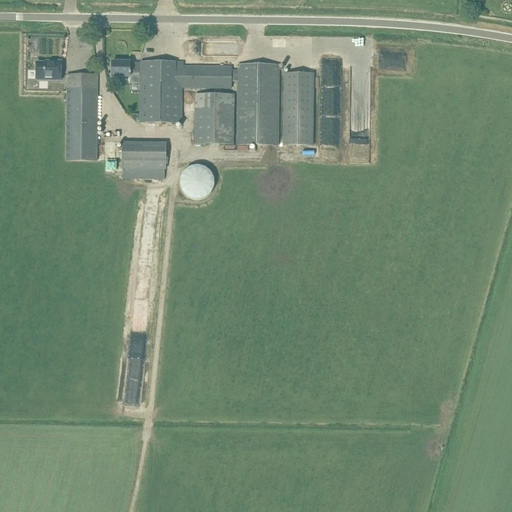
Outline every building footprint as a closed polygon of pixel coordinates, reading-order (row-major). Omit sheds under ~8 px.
[(372,66),(411,67),(411,54),(397,54),(397,47),(372,46),(372,66)] [(36,63),(36,80),(38,80),(38,79),(49,79),(49,80),(61,80),(61,62),(50,61),(50,64),(46,64),(46,63),(36,63)] [(140,74),(140,63),(130,63),(130,62),(112,62),(112,77),(130,77),(130,74),(140,74)] [(278,146),(279,65),(238,65),(238,71),(231,71),(231,68),(183,67),(183,63),(140,62),(140,63),(140,74),(140,84),(140,123),(181,124),(181,88),(231,89),(231,82),(238,82),(237,145),(278,146)] [(283,146),(312,146),(313,74),(284,74),(283,146)] [(66,161),(97,162),(97,76),(67,75),(66,161)] [(234,145),(235,95),(195,95),(194,145),(234,145)] [(165,144),(123,144),(123,180),(165,180),(165,144)] [(197,166),(194,167),(191,168),(188,169),(185,172),(182,175),(181,179),(180,183),(181,187),(182,190),(183,193),(185,196),(188,198),(191,200),(195,201),(199,201),(203,200),(207,198),(210,196),(212,193),(213,190),(214,187),(215,183),(214,180),(213,176),(211,173),(208,170),(204,168),(201,167),(197,166)]
